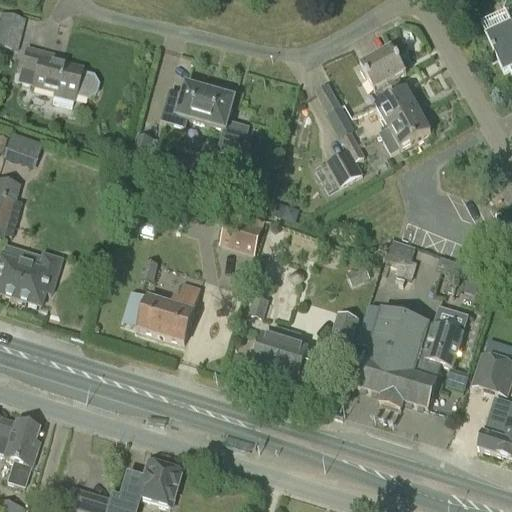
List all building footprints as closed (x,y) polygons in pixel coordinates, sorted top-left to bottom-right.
[(511,28),(506,15),(481,26),(503,75),(508,73),(511,80),(511,28)] [(0,48),(15,53),(23,22),(0,16),(0,48)] [(86,104),(96,98),(98,88),(93,79),(80,75),(80,73),(51,66),(53,58),(25,50),(18,76),(34,80),(31,91),(54,97),(51,109),(70,114),(73,101),(86,104)] [(393,100),(405,93),(398,81),(405,77),(392,53),(362,70),(360,71),(373,95),(386,88),(393,100)] [(327,119),(341,111),(328,89),(314,97),(327,119)] [(234,104),(186,90),(184,99),(170,96),(162,125),(184,131),(186,123),(224,134),(218,156),(239,162),(247,133),(227,127),(234,104)] [(384,133),(417,114),(405,93),(393,100),(375,110),(383,124),(380,126),(384,133)] [(417,114),(384,133),(385,134),(378,138),(384,148),(394,143),(400,154),(430,137),(417,114)] [(33,173),(42,147),(10,137),(2,163),(33,173)] [(340,143),(347,155),(358,149),(351,137),(340,143)] [(147,172),(154,143),(137,140),(134,139),(128,168),(147,172)] [(365,161),(358,149),(347,155),(325,168),(332,180),(339,192),(363,178),(356,166),(365,161)] [(173,162),(167,183),(188,189),(194,168),(173,162)] [(12,242),(20,208),(15,206),(19,190),(0,185),(0,245),(2,246),(4,240),(12,242)] [(299,214),(273,205),(269,219),(295,227),(299,214)] [(254,261),(263,233),(228,222),(219,250),(254,261)] [(409,267),(415,247),(397,242),(391,262),(409,267)] [(49,299),(60,265),(41,259),(36,272),(0,261),(0,300),(39,312),(43,298),(49,299)] [(153,287),(157,268),(144,265),(139,284),(153,287)] [(352,291),(370,282),(363,270),(346,279),(352,291)] [(465,284),(449,279),(445,295),(460,300),(465,284)] [(193,315),(201,293),(182,288),(179,301),(173,299),(171,308),(147,301),(137,333),(183,347),(193,315)] [(278,304),(277,302),(274,299),(271,297),(257,293),(249,320),(263,324),(263,322),(273,325),(278,308),(278,306),(278,304)] [(442,309),(439,325),(464,330),(468,314),(442,309)] [(432,328),(381,313),(357,393),(381,400),(378,408),(400,415),(402,407),(428,415),(441,370),(452,373),(462,337),(436,329),(432,327),(432,328)] [(347,361),(358,323),(337,317),(326,354),(347,361)] [(306,384),(311,368),(302,365),(307,351),(263,337),(253,369),(283,379),(284,382),(290,384),(293,382),(297,383),(297,381),(306,384)] [(511,350),(489,343),(484,358),(481,357),(471,390),(507,401),(511,383),(511,350)] [(511,408),(504,430),(494,427),(490,438),(482,436),(477,453),(511,463),(511,408)] [(348,423),(331,418),(330,424),(346,429),(348,423)] [(0,459),(3,460),(13,427),(0,422),(0,459)] [(164,424),(147,422),(146,429),(163,430),(164,424)] [(30,473),(38,449),(32,447),(37,433),(14,426),(2,463),(12,467),(6,487),(23,492),(29,473),(30,473)] [(251,449),(225,441),(222,451),(248,459),(251,449)] [(166,511),(168,511),(179,478),(146,468),(141,485),(126,481),(119,505),(111,503),(111,505),(72,493),(67,511),(68,511),(133,511),(137,503),(166,511)]
